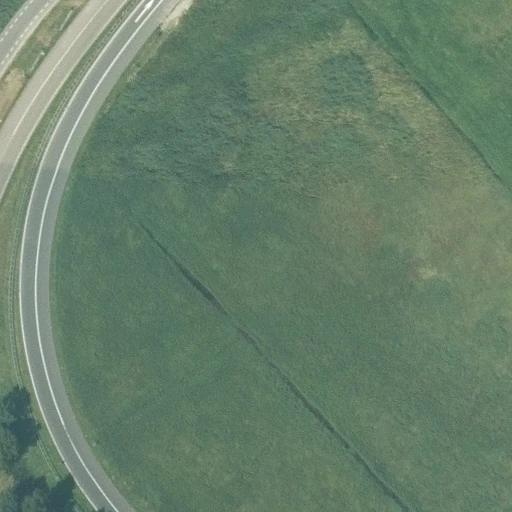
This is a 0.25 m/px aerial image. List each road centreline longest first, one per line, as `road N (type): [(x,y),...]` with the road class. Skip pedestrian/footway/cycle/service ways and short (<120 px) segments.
road 1 (motorway): [(105,511),(73,471),(42,386),(30,340),(30,248),(57,145),(155,0)]
road 2 (motorway): [(119,0),(54,75),(0,172)]
